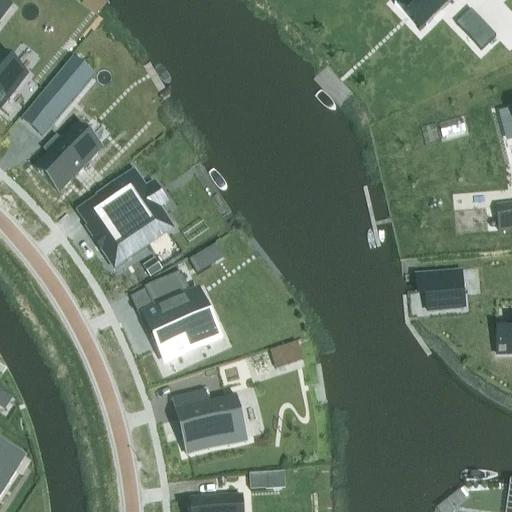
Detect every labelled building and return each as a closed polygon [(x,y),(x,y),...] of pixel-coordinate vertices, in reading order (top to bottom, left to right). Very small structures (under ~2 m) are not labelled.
[(0,0),(0,23),(11,9),(0,0)] [(405,0),(429,24),(453,0),(405,0)] [(487,29),(472,43),(481,52),(495,38),(487,29)] [(0,57),(0,110),(26,77),(0,57)] [(56,121),(93,77),(73,60),(36,104),(56,121)] [(76,127),(34,170),(60,196),(102,152),(76,127)] [(87,229),(86,229),(114,270),(148,247),(146,245),(170,229),(158,212),(157,211),(153,214),(140,195),(144,192),(144,191),(133,175),(96,201),(97,201),(106,216),(87,229)] [(207,252),(189,262),(197,276),(215,266),(207,252)] [(154,261),(143,269),(150,279),(161,271),(154,261)] [(154,314),(143,319),(154,342),(158,341),(169,364),(192,353),(191,349),(210,340),(201,321),(206,319),(195,295),(191,297),(180,274),(144,291),(154,314)] [(460,275),(416,279),(416,282),(417,293),(417,295),(425,294),(427,313),(463,310),(460,275)] [(511,332),(496,332),(496,356),(511,356),(511,332)] [(297,345),(270,354),(275,371),(302,362),(297,345)] [(205,392),(172,400),(186,454),(234,442),(224,401),(208,405),(205,392)] [(0,497),(10,482),(9,482),(15,473),(7,468),(17,454),(0,443),(0,497)] [(267,475),(249,477),(250,493),(268,492),(267,475)] [(241,511),(240,499),(191,502),(191,511),(241,511)]
